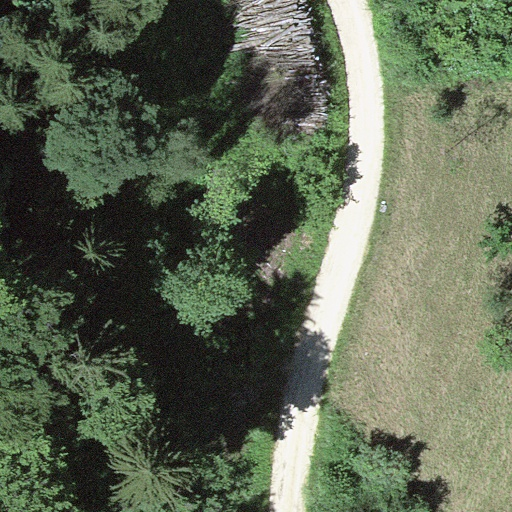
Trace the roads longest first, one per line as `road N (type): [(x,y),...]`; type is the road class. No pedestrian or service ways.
road 1 (track): [(334,0),(356,70),(359,158),(305,362),(282,511)]
road 2 (track): [(305,362),(238,399),(191,511)]
